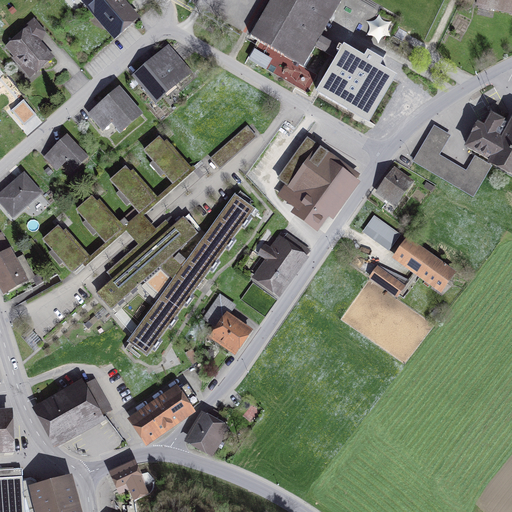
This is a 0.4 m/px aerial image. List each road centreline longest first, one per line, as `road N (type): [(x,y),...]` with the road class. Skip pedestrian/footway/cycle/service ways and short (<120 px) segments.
road 1 (residential): [(0,167),(161,30),(184,35),(385,152)]
road 2 (residential): [(385,152),(168,455)]
road 3 (secondary): [(81,474),(35,430),(0,328)]
road 4 (residential): [(511,62),(436,106),(385,152)]
road 5 (unclassified): [(303,511),(244,480),(168,455)]
